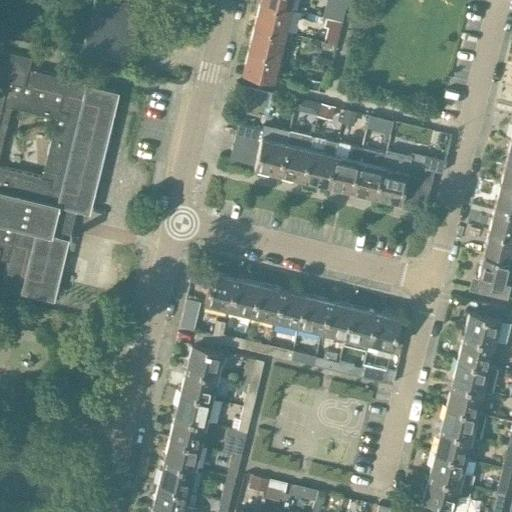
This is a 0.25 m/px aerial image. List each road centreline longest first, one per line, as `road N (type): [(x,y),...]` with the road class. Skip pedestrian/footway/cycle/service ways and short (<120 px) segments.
road 1 (residential): [(169,224),(104,511)]
road 2 (residential): [(438,286),(507,0)]
road 3 (residential): [(438,286),(169,224)]
road 4 (residential): [(224,0),(169,224)]
road 5 (residential): [(395,467),(438,286)]
